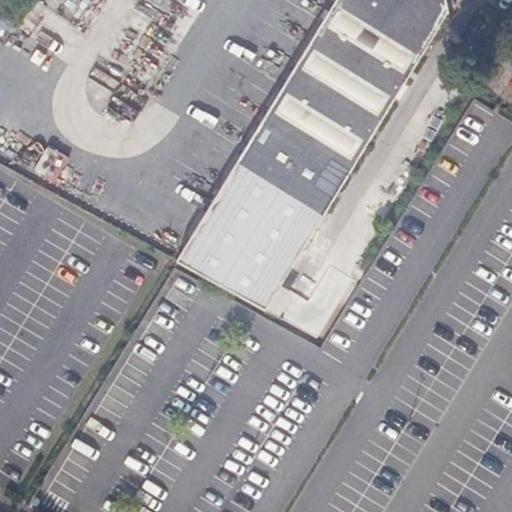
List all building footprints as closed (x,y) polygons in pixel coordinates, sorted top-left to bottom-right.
[(47,7),(37,0),(30,9),(41,16),(47,7)] [(323,216),(439,28),(447,25),(451,20),(449,12),(446,0),(336,0),(333,5),(236,162),(323,216)] [(453,0),(446,0),(449,12),(456,10),(453,0)] [(15,29),(0,18),(0,30),(0,31),(12,39),(17,31),(15,29)] [(476,44),(487,24),(477,18),(464,37),(476,44)] [(0,52),(12,39),(0,31),(0,30),(0,52)] [(323,216),(236,162),(174,269),(263,318),(323,216)] [(309,303),(295,328),(316,340),(330,315),(309,303)]
